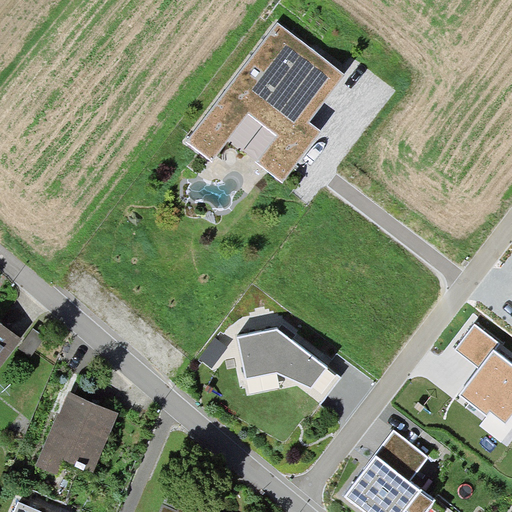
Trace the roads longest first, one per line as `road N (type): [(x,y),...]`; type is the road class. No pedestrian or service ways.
road 1 (residential): [(0,257),(298,506)]
road 2 (residential): [(298,506),(511,223)]
